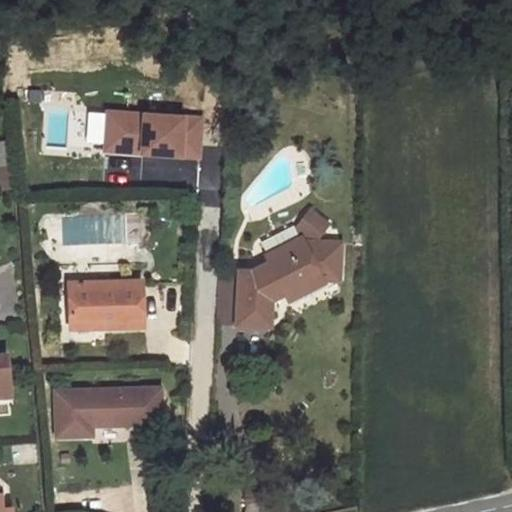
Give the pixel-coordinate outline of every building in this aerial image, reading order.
[(200,115),(107,110),(105,149),(197,155),(200,115)] [(237,276),(234,328),(267,330),(270,294),(277,290),(282,303),(319,286),(316,275),(335,276),(337,244),(315,242),(301,249),(299,239),(262,259),(266,271),(260,274),(256,277),(237,276)] [(104,328),(143,326),(142,280),(68,284),(69,322),(104,320),(104,328)] [(70,331),(104,328),(104,320),(69,322),(70,331)] [(7,354),(0,355),(0,396),(11,396),(7,354)] [(162,387),(54,389),(55,428),(54,439),(94,439),(94,428),(163,426),(162,387)]
